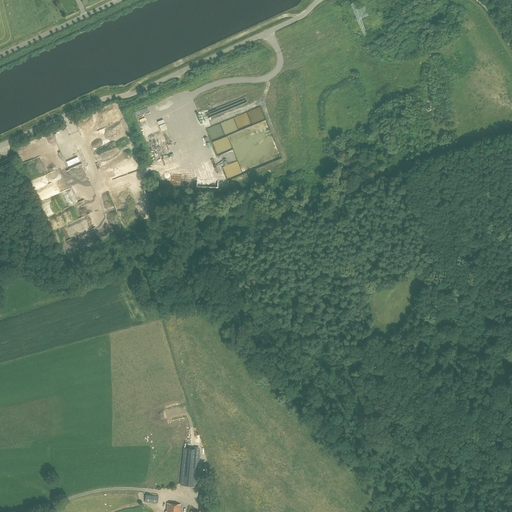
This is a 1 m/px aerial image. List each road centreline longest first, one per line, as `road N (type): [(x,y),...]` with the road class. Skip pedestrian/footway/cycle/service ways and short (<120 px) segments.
road 1 (unclassified): [(320,0),(296,20),(133,96),(103,100),(0,148)]
road 2 (unclassified): [(206,511),(134,488),(20,511)]
road 3 (unknown): [(66,117),(99,186),(200,143)]
road 4 (unclassified): [(0,56),(120,0)]
